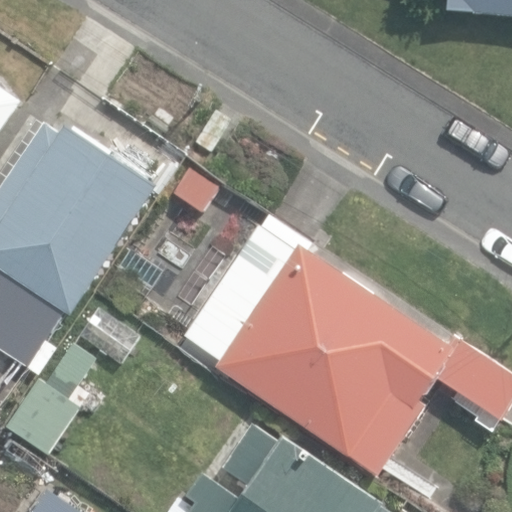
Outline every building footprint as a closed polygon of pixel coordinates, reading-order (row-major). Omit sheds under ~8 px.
[(511,14),(511,0),(453,0),(453,10),(511,14)] [(0,137),(26,99),(10,87),(8,81),(3,76),(0,74),(0,137)] [(69,309),(76,313),(162,185),(115,153),(117,150),(78,124),(76,128),(70,124),(64,132),(47,120),(0,191),(0,337),(4,340),(14,325),(44,346),(69,309)] [(180,160),(162,190),(206,218),(225,188),(180,160)] [(225,359),(220,365),(385,472),(435,398),(448,404),(453,396),(481,413),(477,418),(497,431),(511,409),(511,367),(458,333),(453,342),(314,248),(318,242),(273,213),(189,334),(225,359)] [(50,381),(44,377),(11,426),(53,454),(85,405),(73,397),(101,357),(77,341),(50,381)] [(399,511),(388,504),(391,501),(288,432),(284,439),(258,420),(226,466),(253,485),(245,496),(207,470),(190,494),(200,500),(196,505),(182,494),(170,511),(171,511),(399,511)] [(89,511),(52,487),(35,511),(89,511)]
